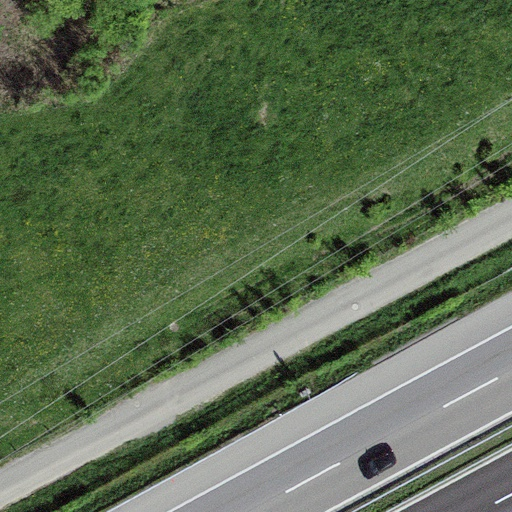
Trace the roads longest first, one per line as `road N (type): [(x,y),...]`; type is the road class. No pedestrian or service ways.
road 1 (unclassified): [(0,493),(511,218)]
road 2 (motorway): [(511,369),(249,511)]
